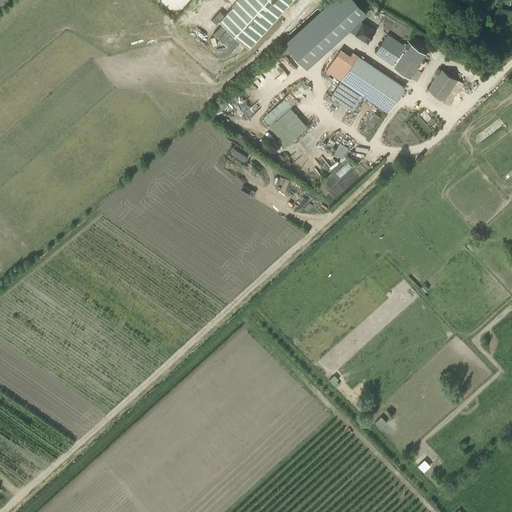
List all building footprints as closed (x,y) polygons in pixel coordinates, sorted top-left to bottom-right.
[(247,49),(291,0),(237,0),(218,22),(247,49)] [(357,19),(358,19),(365,13),(353,0),(334,0),(285,44),(305,66),(355,21),(357,19)] [(362,22),(357,19),(355,21),(350,31),(354,34),(354,35),(367,43),(376,29),(363,21),(362,22)] [(405,46),(387,34),(374,53),(392,65),(409,77),(425,54),(408,42),(405,46)] [(352,52),(349,55),(340,49),(325,70),(340,81),(330,96),(352,111),(362,95),(386,112),(403,87),(352,52)] [(449,103),(462,83),(441,69),(428,89),(449,103)] [(284,98),(262,117),(269,125),(269,126),(279,138),(276,141),(283,148),(307,127),(290,107),(296,101),(289,93),(283,98),(284,98)] [(379,117),(374,113),(363,130),(368,133),(379,117)] [(332,385),(338,379),(334,375),(328,380),(332,385)] [(418,465),(424,472),(432,465),(426,458),(418,465)]
